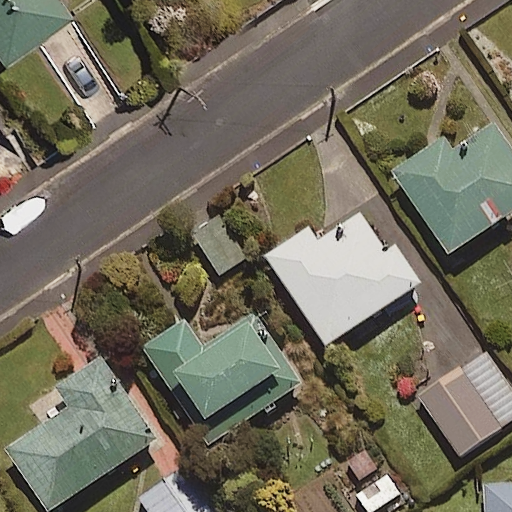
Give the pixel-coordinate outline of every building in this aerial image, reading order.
[(0,0),(0,72),(0,73),(68,28),(49,0),(0,0)] [(511,232),(511,163),(496,140),(459,165),(451,152),(399,186),(455,270),(511,232)] [(390,266),(361,224),(319,252),(313,242),(271,270),(332,362),(424,299),(398,260),(390,266)] [(204,360),(187,334),(148,359),(215,462),(311,400),(261,323),(204,360)] [(511,436),(511,391),(487,358),(421,407),(467,470),(511,436)] [(70,511),(155,455),(100,372),(58,400),(71,420),(7,463),(40,511),(70,511)] [(389,511),(404,502),(388,479),(358,501),(365,511),(389,511)] [(202,511),(184,485),(145,511),(144,511),(202,511)] [(511,511),(511,499),(490,501),(490,511),(511,511)]
